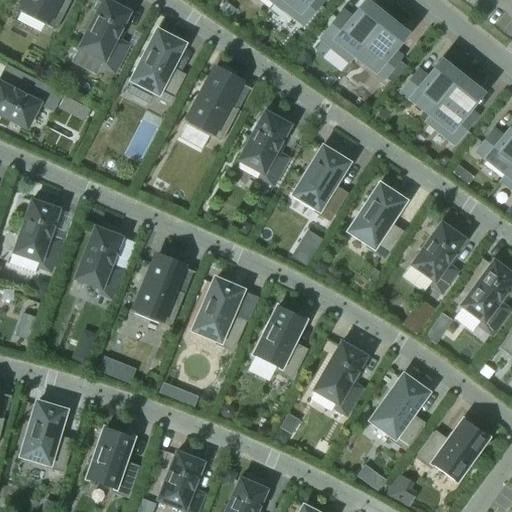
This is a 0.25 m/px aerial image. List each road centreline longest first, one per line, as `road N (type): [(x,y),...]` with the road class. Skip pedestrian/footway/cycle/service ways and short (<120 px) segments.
road 1 (residential): [(511,422),(401,340),(326,298),(0,150)]
road 2 (residential): [(511,240),(166,0)]
road 3 (residential): [(381,511),(157,411),(0,366)]
